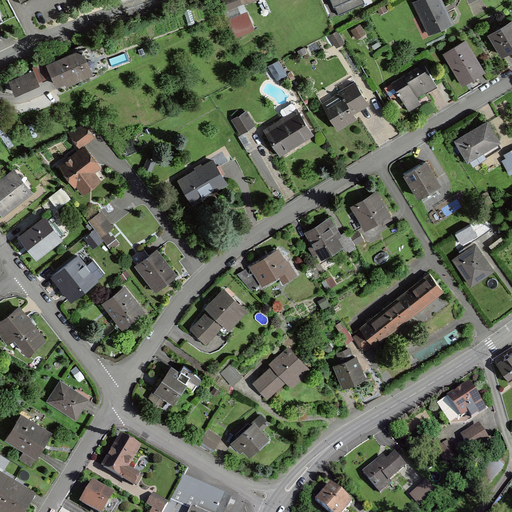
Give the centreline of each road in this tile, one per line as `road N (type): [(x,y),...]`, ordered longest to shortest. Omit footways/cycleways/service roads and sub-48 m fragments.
road 1 (residential): [(204,274),(511,77)]
road 2 (secondary): [(336,442),(481,352)]
road 3 (tertiary): [(0,64),(155,0)]
road 4 (residential): [(102,151),(204,274)]
road 5 (residential): [(116,398),(204,274)]
road 6 (residential): [(239,484),(142,427),(116,398)]
road 7 (residential): [(116,398),(25,277)]
road 8 (residential): [(47,511),(116,398)]
